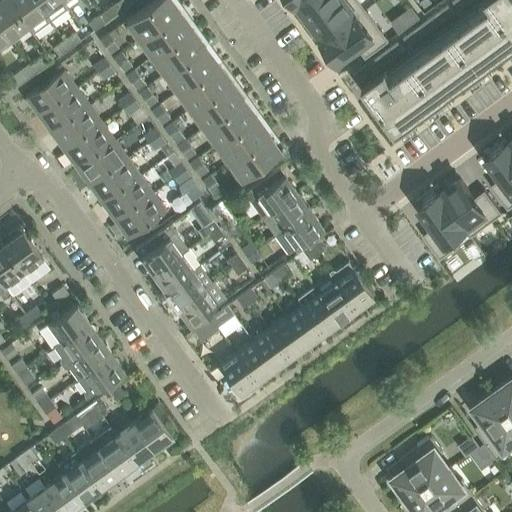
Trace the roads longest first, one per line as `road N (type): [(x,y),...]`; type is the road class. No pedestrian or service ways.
road 1 (residential): [(219,423),(34,169)]
road 2 (residential): [(380,511),(344,461),(511,341)]
road 3 (residential): [(366,215),(314,147),(318,115),(236,0)]
road 4 (residential): [(366,215),(511,111)]
